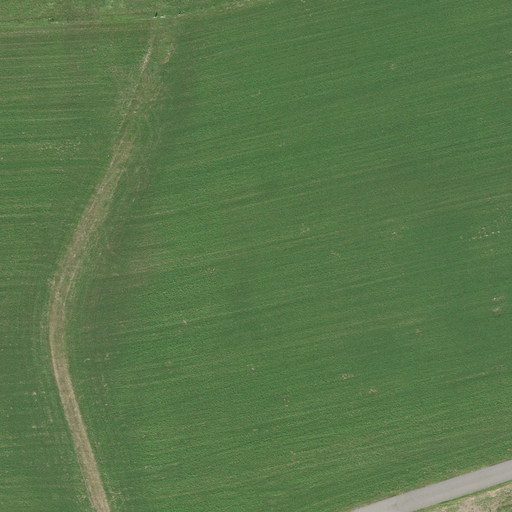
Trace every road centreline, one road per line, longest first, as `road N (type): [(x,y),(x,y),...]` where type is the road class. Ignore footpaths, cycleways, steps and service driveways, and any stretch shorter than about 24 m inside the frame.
road 1 (track): [(66,255),(56,357),(100,511)]
road 2 (unclassified): [(380,511),(511,467)]
